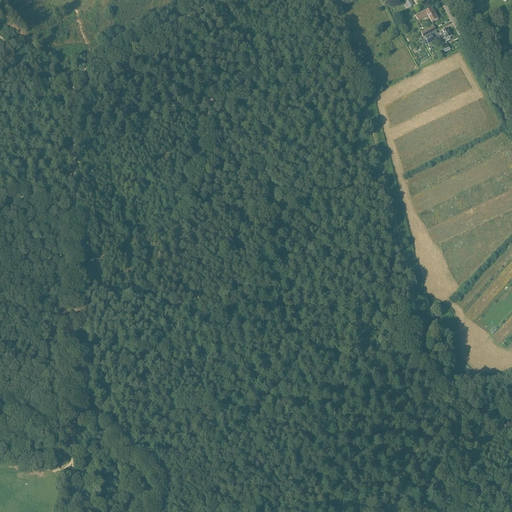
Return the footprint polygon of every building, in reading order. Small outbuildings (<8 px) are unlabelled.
[(408,0),(406,2),(410,8),(414,6),(410,0),(408,0)] [(469,5),(468,5),(473,14),(474,13),(478,12),(473,3),(469,5)] [(429,16),(432,23),(439,19),(433,8),(429,9),(429,8),(416,15),(419,21),(429,16)] [(437,30),(435,26),(422,33),(424,37),(437,30)] [(438,34),(435,36),(436,36),(437,39),(439,37),(440,40),(442,43),(443,43),(444,44),(450,40),(450,39),(450,38),(452,36),(448,29),(438,34)] [(431,35),(423,39),(424,42),(426,46),(434,41),(433,39),(431,35)]
